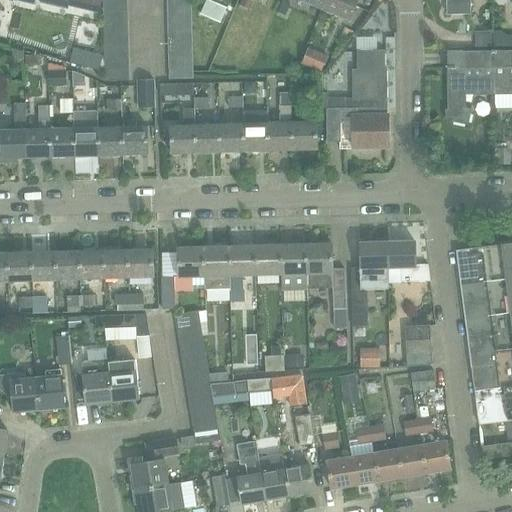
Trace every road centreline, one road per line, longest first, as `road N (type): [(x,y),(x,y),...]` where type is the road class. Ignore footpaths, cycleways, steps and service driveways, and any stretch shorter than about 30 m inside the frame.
road 1 (residential): [(0,206),(407,194)]
road 2 (residential): [(407,194),(407,0)]
road 3 (residential): [(107,511),(102,465),(87,447),(53,447),(38,461),(30,511)]
